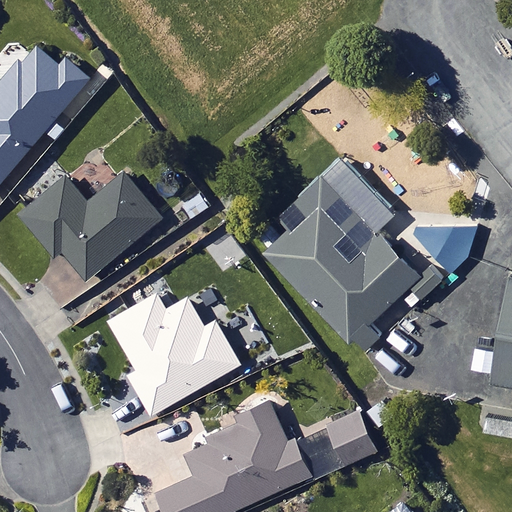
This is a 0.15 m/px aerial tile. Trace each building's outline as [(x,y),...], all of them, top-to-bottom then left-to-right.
[(65,64),(44,46),(12,85),(3,77),(0,80),(0,193),(97,79),(71,57),(65,64)] [(442,271),(342,156),(253,234),(354,348),(442,271)] [(169,213),(133,172),(97,203),(75,177),(29,216),(65,257),(71,252),(94,278),(169,213)] [(442,208),(415,233),(448,269),(475,244),(442,208)] [(167,304),(158,288),(110,316),(137,364),(128,369),(153,410),(242,359),(216,314),(206,320),(189,291),(167,304)] [(511,290),(495,384),(511,386),(511,290)] [(184,444),(197,473),(158,490),(168,511),(218,511),(378,442),(360,401),(287,434),(274,404),(184,444)] [(411,511),(402,500),(385,511),(411,511)]
